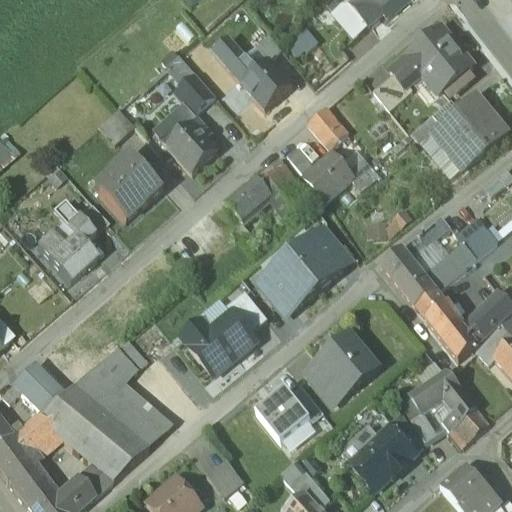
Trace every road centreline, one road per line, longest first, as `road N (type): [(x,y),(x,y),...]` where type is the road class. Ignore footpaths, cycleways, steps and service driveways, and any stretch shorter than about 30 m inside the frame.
road 1 (residential): [(0,380),(438,0)]
road 2 (residential): [(369,271),(320,327),(97,511)]
road 3 (residential): [(511,157),(369,271)]
road 4 (residential): [(369,271),(448,365)]
